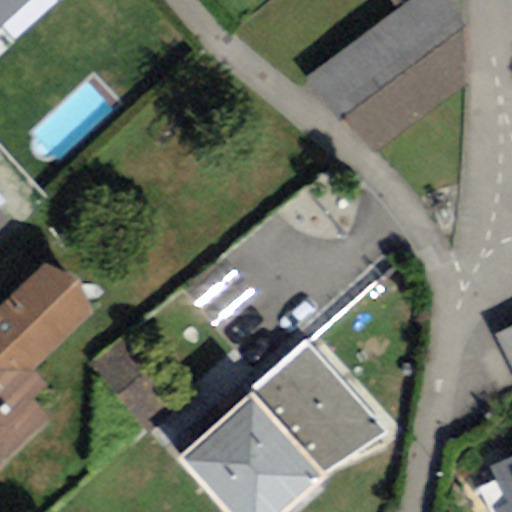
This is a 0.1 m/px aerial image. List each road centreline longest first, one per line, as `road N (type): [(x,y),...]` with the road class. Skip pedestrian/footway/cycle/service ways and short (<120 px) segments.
road 1 (residential): [(462,302),(425,428),(414,511)]
road 2 (residential): [(462,302),(507,153)]
road 3 (residential): [(507,153),(489,0)]
